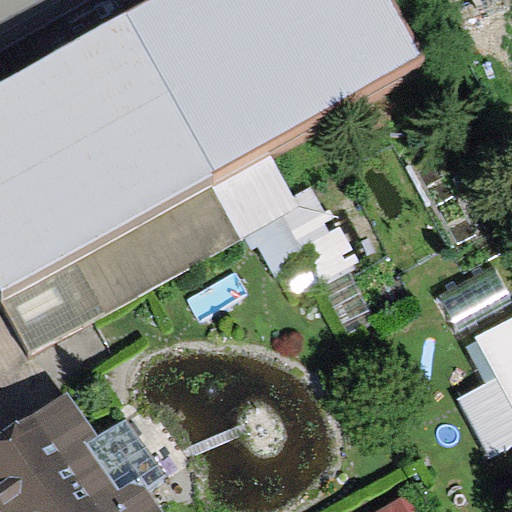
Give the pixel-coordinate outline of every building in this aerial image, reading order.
[(384,0),(159,0),(0,88),(0,308),(26,356),(236,240),(211,196),(427,77),(384,0)] [(328,203),(255,237),(275,282),(314,264),(326,290),(362,274),(328,203)] [(511,318),(478,336),(501,381),(464,400),(494,459),(511,449),(511,318)] [(128,511),(120,500),(160,473),(123,418),(75,450),(52,415),(0,450),(0,495),(11,511),(128,511)] [(416,511),(407,495),(377,511),(416,511)]
